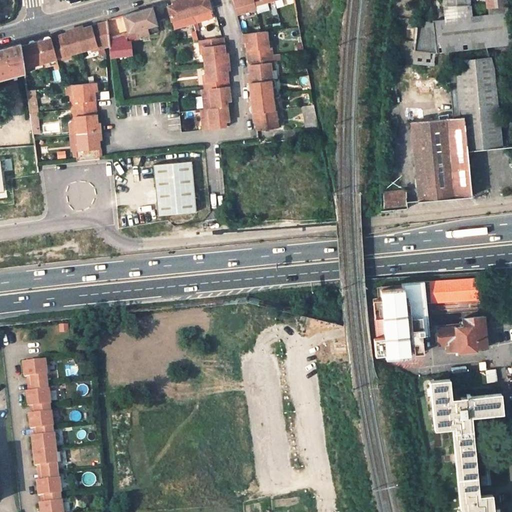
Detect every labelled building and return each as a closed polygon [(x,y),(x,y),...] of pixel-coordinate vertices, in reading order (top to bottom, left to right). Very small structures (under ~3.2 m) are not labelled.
[(168,29),(192,23),(185,0),(176,0),(172,1),(171,5),(163,8),(168,29)] [(185,0),(192,23),(212,17),(206,0),(185,0)] [(256,10),(255,6),(253,0),(231,0),(236,15),(256,10)] [(511,43),(508,12),(490,14),(471,17),(444,20),(416,24),(418,0),(391,0),(387,63),(417,62),(418,49),(441,53),(511,43)] [(488,0),(490,14),(508,12),(506,0),(488,0)] [(471,17),(469,6),(443,6),(444,20),(471,17)] [(151,25),(147,8),(119,16),(123,34),(105,38),(107,59),(127,55),(125,42),(144,36),(142,28),(151,25)] [(103,21),(105,38),(123,34),(119,16),(103,21)] [(92,48),(94,51),(101,48),(102,47),(99,24),(90,27),(81,30),(78,28),(71,30),(77,52),(87,49),(92,48)] [(54,62),(61,60),(60,57),(67,55),(77,52),(71,30),(65,31),(61,35),(56,36),(48,39),(54,62)] [(248,59),(271,57),(270,49),(267,50),(266,32),(243,35),(244,42),(246,45),(247,50),(248,59)] [(204,64),(228,62),(227,54),(224,53),(224,48),(222,38),(198,40),(199,47),(202,47),(204,64)] [(40,41),(32,43),(38,63),(46,61),(47,65),(55,63),(54,62),(48,39),(40,41)] [(26,45),(20,46),(23,68),(31,66),(32,70),(40,68),(38,63),(32,43),(26,45)] [(23,68),(20,46),(20,44),(5,48),(0,49),(0,78),(9,76),(10,79),(14,78),(13,75),(24,72),(23,68)] [(248,84),(271,82),(269,65),(271,65),(271,57),(248,59),(248,68),(249,75),(247,78),(248,84)] [(462,117),(438,119),(413,121),(419,200),(471,196),(467,151),(503,148),(496,71),(494,60),(463,62),(463,74),(458,74),(460,101),(462,117)] [(203,81),(204,89),(228,86),(231,86),(229,72),(228,62),(204,64),(205,81),(203,81)] [(62,80),(59,64),(53,65),(56,81),(62,80)] [(249,99),(270,97),(269,89),(274,89),(273,82),(271,82),(248,84),(248,92),(249,99)] [(67,85),(68,96),(69,102),(67,102),(67,110),(91,107),(90,94),(92,91),(91,83),(67,85)] [(228,86),(204,89),(201,89),(203,109),(226,106),(225,101),(227,101),(229,99),(229,95),(228,86)] [(38,90),(29,90),(32,134),(40,133),(38,90)] [(111,91),(100,91),(101,99),(111,98),(111,91)] [(271,105),(270,97),(249,99),(250,106),(251,115),(274,112),(277,112),(276,104),(271,105)] [(436,103),(438,119),(462,117),(460,101),(436,103)] [(227,114),(226,106),(203,109),(200,109),(202,129),(224,127),(224,121),(225,121),(227,118),(227,114)] [(92,117),(91,107),(67,110),(69,118),(71,118),(71,124),(73,134),(96,131),(95,124),(93,123),(92,117)] [(275,128),(274,112),(251,115),(252,121),(255,123),(255,127),(255,130),(275,128)] [(57,124),(44,126),(45,132),(58,129),(57,124)] [(96,139),(96,131),(73,134),(74,144),(74,150),(72,150),(74,161),(97,159),(96,147),(95,141),(96,139)] [(151,166),(157,217),(195,214),(190,163),(151,166)] [(383,198),(405,196),(404,185),(383,186),(383,198)] [(406,207),(405,196),(383,198),(383,210),(401,208),(406,207)] [(431,281),(433,299),(461,296),(459,278),(431,281)] [(371,319),(373,336),(384,335),(384,337),(374,338),(376,355),(386,354),(386,359),(409,356),(407,337),(428,335),(424,282),(402,284),(402,287),(382,289),(384,318),(371,319)] [(448,352),(486,348),(486,340),(493,339),(491,320),(484,320),(483,317),(463,319),(463,327),(436,329),(438,344),(447,343),(448,352)] [(31,384),(47,382),(46,375),(47,375),(45,360),(22,362),(24,377),(30,376),(31,384)] [(495,369),(485,370),(487,383),(497,382),(495,369)] [(494,511),(492,494),(479,495),(470,416),(500,413),(497,393),(450,397),(449,381),(430,382),(434,428),(453,427),(463,511),(459,511),(494,511)] [(27,407),(33,406),(49,404),(50,404),(49,389),(48,389),(47,382),(31,384),(32,391),(26,392),(27,407)] [(30,429),(36,428),(52,426),(53,426),(51,411),(50,412),(49,404),(33,406),(34,413),(28,414),(30,429)] [(31,436),(33,451),(55,448),(54,434),(53,434),(52,426),(36,428),(37,436),(31,436)] [(41,472),(57,471),(56,463),(57,463),(55,448),(33,451),(34,466),(40,465),(41,472)] [(44,495),(60,493),(61,493),(59,478),(58,478),(57,471),(41,472),(42,480),(36,481),(38,495),(44,495)] [(39,511),(62,511),(61,501),(60,493),(44,495),(45,503),(39,503),(39,511)]
